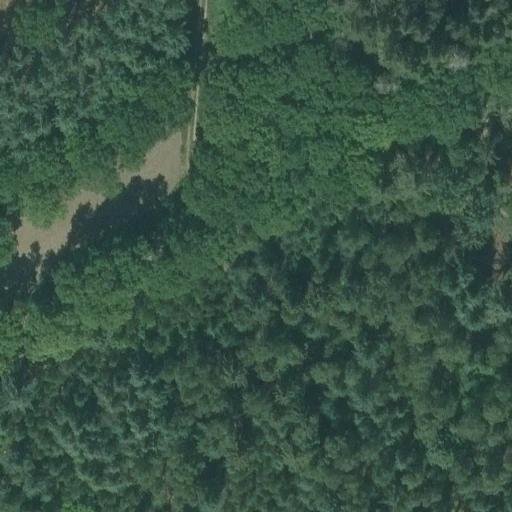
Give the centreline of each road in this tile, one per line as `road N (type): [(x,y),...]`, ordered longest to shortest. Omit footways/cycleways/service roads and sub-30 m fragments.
road 1 (unclassified): [(0,325),(511,41)]
road 2 (track): [(511,235),(397,102)]
